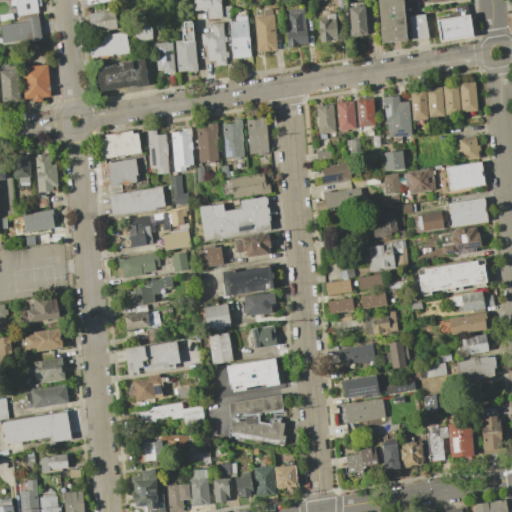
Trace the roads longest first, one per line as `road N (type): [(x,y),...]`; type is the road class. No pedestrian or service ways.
road 1 (residential): [(287,86),(320,511)]
road 2 (residential): [(86,118),(484,54)]
road 3 (residential): [(76,130),(107,511)]
road 4 (residential): [(307,511),(511,478)]
road 5 (residential): [(497,64),(511,241)]
